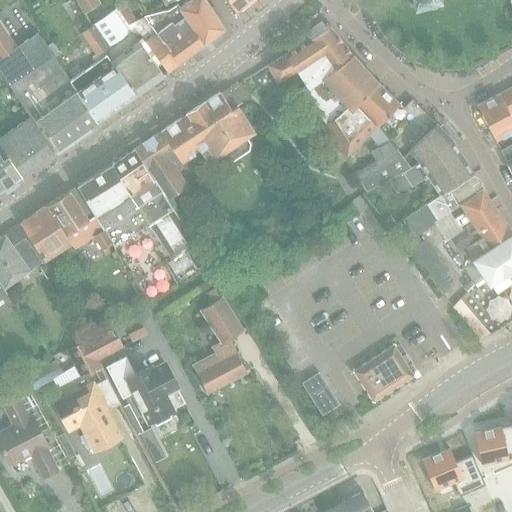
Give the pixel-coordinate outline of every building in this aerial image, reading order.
[(76,0),(83,12),(99,2),(98,0),(76,0)] [(145,39),(166,71),(225,27),(205,0),(188,0),(178,7),(176,4),(171,8),(144,15),(145,15),(146,16),(132,21),(145,39)] [(238,7),(246,0),(227,0),(231,6),(233,8),(235,8),(238,7)] [(90,25),(81,31),(96,53),(103,48),(107,54),(109,56),(113,63),(114,63),(135,93),(163,74),(166,71),(145,39),(132,21),(126,23),(116,7),(90,25)] [(328,22),(284,54),(296,70),(292,72),(331,132),(377,81),(351,51),(328,22)] [(0,24),(0,56),(15,46),(0,24)] [(15,47),(0,56),(0,71),(1,73),(8,83),(27,110),(31,107),(37,116),(36,117),(57,147),(96,120),(76,88),(76,89),(70,80),(51,53),(37,32),(15,47)] [(96,120),(135,93),(114,63),(113,63),(109,56),(107,54),(70,80),(76,89),(76,88),(96,120)] [(277,82),(292,72),(296,70),(284,54),(267,64),(277,82)] [(347,155),(368,133),(377,125),(399,102),(377,81),(331,132),(347,155)] [(172,206),(166,197),(186,183),(174,165),(198,149),(206,159),(221,150),(226,157),(233,157),(248,147),(249,141),(245,134),(252,129),(233,100),(237,96),(231,85),(221,91),(133,147),(146,166),(152,175),(166,196),(172,206)] [(511,85),(500,92),(510,112),(511,111),(511,85)] [(510,112),(500,92),(477,104),(491,131),(511,120),(511,118),(509,113),(510,112)] [(7,155),(19,174),(51,151),(30,115),(0,135),(0,154),(2,158),(7,155)] [(410,166),(402,171),(411,185),(427,175),(440,193),(473,172),(450,138),(436,124),(410,151),(418,160),(410,166)] [(410,166),(377,125),(368,133),(379,146),(370,151),(375,160),(355,171),(366,190),(402,171),(410,166)] [(328,169),(346,158),(332,135),(314,146),(328,169)] [(511,142),(500,149),(511,171),(511,142)] [(146,166),(133,147),(77,184),(95,214),(93,215),(93,216),(95,219),(97,217),(104,228),(105,229),(113,242),(115,245),(148,224),(155,235),(168,256),(193,241),(172,206),(166,196),(152,175),(146,166)] [(0,187),(19,174),(7,155),(2,158),(0,154),(0,187)] [(436,218),(460,203),(471,221),(462,227),(463,228),(446,239),(474,283),(485,276),(489,283),(511,268),(511,232),(482,187),(473,172),(440,193),(424,204),(397,223),(390,213),(382,219),(389,228),(407,250),(419,241),(415,235),(437,220),(436,218)] [(70,189),(46,204),(47,206),(66,233),(71,242),(75,248),(93,237),(105,229),(104,228),(97,217),(95,219),(93,216),(89,219),(70,189)] [(66,233),(47,206),(21,223),(44,259),(71,242),(66,233)] [(0,284),(2,287),(30,268),(41,260),(16,224),(0,235),(0,284)] [(105,229),(93,237),(101,249),(113,242),(105,229)] [(433,281),(442,293),(451,286),(442,274),(433,281)] [(215,352),(192,364),(206,391),(245,371),(229,338),(242,330),(220,296),(200,309),(221,341),(211,346),(215,352)] [(460,298),(453,305),(480,338),(490,332),(460,298)] [(111,327),(86,340),(97,360),(121,347),(111,327)] [(97,360),(86,340),(65,351),(73,365),(66,369),(71,378),(77,374),(79,377),(98,366),(95,361),(97,360)] [(372,401),(413,374),(392,344),(351,370),(372,401)] [(125,356),(106,366),(122,397),(132,392),(147,422),(173,408),(172,407),(183,401),(176,387),(177,387),(164,362),(152,368),(150,366),(134,374),(125,356)] [(55,360),(27,376),(33,387),(61,371),(55,360)] [(106,443),(120,436),(102,400),(113,394),(105,379),(94,385),(92,382),(54,402),(68,429),(82,422),(88,432),(79,436),(86,448),(104,438),(106,443)] [(45,446),(47,445),(31,414),(27,416),(17,397),(11,384),(0,389),(0,398),(3,404),(12,424),(0,430),(0,446),(9,464),(30,453),(42,476),(57,469),(45,446)] [(511,422),(473,431),(480,463),(511,455),(511,422)] [(449,447),(421,459),(434,489),(452,481),(458,495),(484,484),(471,453),(455,460),(449,447)] [(372,511),(362,491),(340,502),(345,511),(372,511)] [(345,511),(340,502),(320,511),(345,511)]
